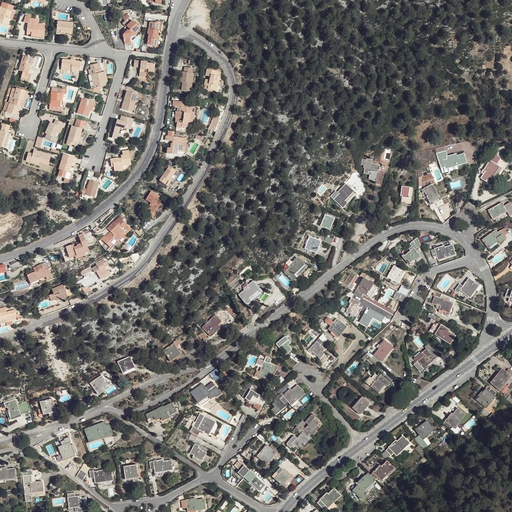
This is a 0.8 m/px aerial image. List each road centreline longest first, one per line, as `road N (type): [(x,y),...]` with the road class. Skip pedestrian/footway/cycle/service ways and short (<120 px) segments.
road 1 (residential): [(172,35),(200,40),(230,72),(234,96),(210,160),(131,275),(0,337)]
road 2 (residential): [(217,359),(396,228),(448,230),(477,256)]
road 3 (residential): [(0,259),(72,228),(131,182),(155,140),(172,35)]
road 4 (secondary): [(363,442),(492,347)]
road 5 (residential): [(98,409),(145,406),(217,359)]
road 6 (residential): [(217,359),(98,409)]
road 7 (residential): [(94,162),(122,65),(99,51)]
